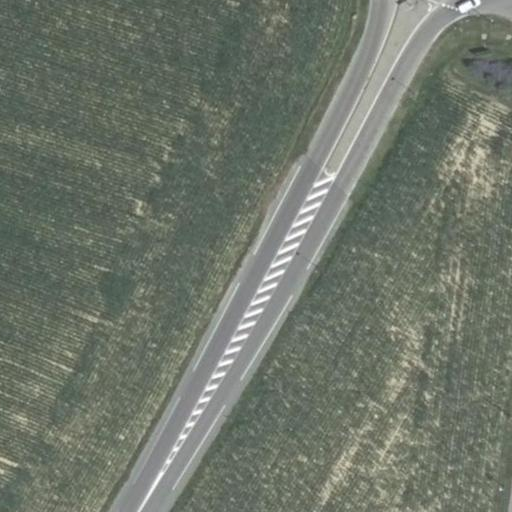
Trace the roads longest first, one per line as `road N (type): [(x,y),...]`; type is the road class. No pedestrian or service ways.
road 1 (primary): [(136,511),(327,176)]
road 2 (primary): [(327,176),(432,26),(467,0)]
road 3 (primary): [(385,0),(327,176)]
